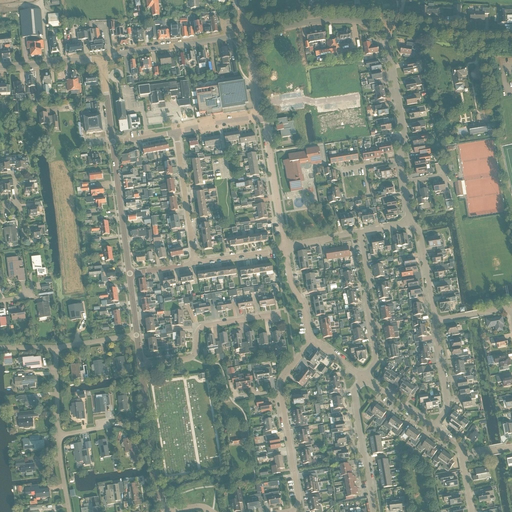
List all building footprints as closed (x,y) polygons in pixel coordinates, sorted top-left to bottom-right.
[(152,16),(159,15),(159,9),(159,4),(161,4),(160,0),(146,0),(147,7),(152,7),(152,16)] [(189,0),(190,9),(199,8),(198,1),(199,1),(198,0),(189,0)] [(138,12),(133,12),(134,17),(138,16),(142,15),(140,2),(136,2),(138,12)] [(461,6),(453,5),(453,16),(461,17),(461,6)] [(428,18),(439,18),(439,13),(442,13),(442,8),(428,8),(428,7),(422,7),(421,18),(428,18)] [(43,36),(41,9),(20,11),(22,38),(26,37),(27,50),(30,49),(31,56),(42,56),(41,50),(44,50),(44,41),(40,41),(39,36),(43,36)] [(470,20),(484,20),(484,14),(489,14),(489,9),(483,9),(483,13),(479,13),(479,10),(475,10),(475,13),(470,13),(470,20)] [(49,27),(54,27),(63,26),(62,18),(59,18),(58,14),(48,14),(49,27)] [(499,23),(505,23),(505,21),(507,21),(507,24),(511,23),(511,16),(507,16),(507,14),(505,14),(498,14),(499,23)] [(183,38),(188,37),(187,27),(186,27),(186,23),(187,23),(187,19),(180,19),(180,24),(183,23),(183,25),(182,25),(182,27),(183,38)] [(202,21),(204,34),(212,32),(210,24),(205,25),(204,20),(202,21)] [(92,28),(92,22),(87,22),(87,29),(88,39),(90,52),(104,50),(103,41),(97,42),(97,40),(100,40),(99,29),(92,30),(92,28)] [(194,24),(196,35),(199,35),(200,36),(202,35),(203,34),(201,22),(194,24)] [(170,28),(171,39),(180,38),(179,27),(170,28)] [(120,45),(128,44),(127,35),(123,36),(122,28),(116,29),(117,37),(119,37),(120,45)] [(142,34),(142,29),(134,30),(133,28),(127,29),(128,34),(131,34),(131,32),(134,32),(135,41),(143,40),(142,34)] [(87,29),(79,30),(79,33),(77,33),(78,40),(88,39),(87,29)] [(351,43),(352,39),(351,31),(348,32),(348,29),(344,29),(345,32),(338,33),(338,35),(336,36),(336,38),(326,40),(328,48),(326,49),(315,51),(316,56),(320,55),(321,56),(331,54),(331,53),(337,52),(336,48),(340,48),(339,44),(351,43)] [(312,45),(315,44),(313,33),(306,34),(307,39),(308,39),(308,42),(305,42),(306,48),(313,47),(312,45)] [(51,53),(59,52),(58,46),(57,46),(55,37),(49,38),(51,53)] [(372,46),(371,39),(366,40),(366,43),(363,44),(366,55),(379,53),(377,45),(372,46)] [(416,44),(409,43),(409,47),(401,46),(400,54),(411,55),(411,50),(415,50),(416,44)] [(83,44),(72,45),(73,53),(84,52),(83,44)] [(230,57),(228,48),(220,49),(223,64),(229,63),(228,58),(230,57)] [(2,53),(3,59),(10,58),(10,52),(8,52),(7,49),(4,49),(5,53),(2,53)] [(206,62),(205,51),(199,52),(200,57),(197,57),(198,64),(206,63),(205,62),(206,62)] [(196,66),(194,53),(187,54),(188,62),(192,61),(193,67),(196,66)] [(170,56),(160,57),(161,65),(171,64),(171,68),(175,68),(174,59),(171,60),(170,56)] [(152,68),(150,58),(141,60),(141,65),(142,65),(142,68),(142,67),(139,68),(139,73),(143,73),(142,69),(152,68)] [(371,65),(372,72),(381,71),(381,70),(380,63),(373,64),(373,61),(366,62),(366,66),(371,65)] [(409,66),(403,68),(404,74),(413,73),(412,66),(416,65),(416,62),(409,63),(409,66)] [(228,66),(218,68),(219,74),(229,73),(228,66)] [(467,68),(452,71),(453,76),(454,76),(455,85),(456,85),(456,86),(457,92),(464,90),(463,85),(462,85),(462,84),(463,84),(462,77),(468,75),(467,68)] [(381,71),(372,72),(372,73),(371,73),(372,80),(368,80),(369,84),(376,83),(375,80),(382,79),(381,71)] [(76,78),(76,72),(70,73),(71,80),(67,80),(68,91),(81,90),(80,77),(76,78)] [(285,75),(271,77),(274,91),(287,89),(290,88),(304,86),(302,73),(288,75),(285,75)] [(52,84),(51,74),(42,75),(43,85),(52,84)] [(350,79),(344,80),(346,91),(352,90),(351,83),(356,82),(355,75),(350,76),(350,79)] [(28,80),(28,87),(31,87),(32,95),(36,95),(35,78),(34,78),(33,76),(29,77),(29,80),(28,80)] [(98,85),(97,76),(86,77),(87,86),(98,85)] [(242,82),(241,77),(220,80),(221,85),(218,85),(218,87),(196,91),(200,114),(207,113),(207,117),(211,116),(253,110),(250,90),(246,91),(245,81),(242,82)] [(338,78),(333,78),(334,85),(339,85),(340,92),(346,91),(344,80),(338,81),(338,78)] [(412,82),(406,84),(407,91),(416,89),(415,82),(419,81),(419,78),(412,79),(412,82)] [(327,82),(321,83),(323,94),(329,93),(328,86),(332,86),(331,79),(327,79),(327,82)] [(180,106),(191,105),(188,81),(180,82),(180,84),(177,84),(177,82),(169,83),(149,86),(149,85),(139,87),(140,96),(150,94),(150,93),(152,93),(152,96),(151,96),(152,105),(159,104),(159,102),(165,101),(164,94),(170,93),(171,97),(178,96),(180,106)] [(315,81),(310,82),(311,89),(316,88),(317,95),(323,94),(321,83),(315,84),(315,81)] [(20,83),(14,83),(15,91),(12,91),(12,96),(21,95),(21,91),(20,83)] [(375,91),(376,94),(385,92),(384,86),(378,87),(378,84),(372,85),(373,91),(375,91)] [(0,95),(0,96),(0,95),(0,93),(10,93),(10,86),(9,86),(8,87),(6,87),(6,85),(0,85),(0,95)] [(381,99),(386,99),(385,92),(376,94),(376,97),(374,98),(374,101),(371,101),(371,104),(382,102),(381,99)] [(414,97),(406,99),(407,105),(417,103),(416,100),(420,99),(419,93),(413,94),(414,97)] [(126,116),(124,102),(116,103),(120,132),(132,130),(132,128),(138,128),(138,124),(140,124),(139,119),(137,119),(137,115),(130,116),(126,116)] [(379,116),(389,114),(387,107),(379,109),(379,105),(373,106),(374,113),(378,112),(379,116)] [(417,111),(409,112),(410,119),(420,117),(419,113),(425,112),(424,107),(417,108),(417,111)] [(100,115),(97,115),(88,117),(87,115),(89,115),(89,112),(82,113),(83,122),(85,122),(86,134),(103,132),(100,115)] [(356,112),(349,113),(351,123),(356,123),(356,126),(361,125),(360,118),(357,118),(356,112)] [(58,129),(57,116),(52,116),(52,118),(48,118),(47,113),(39,114),(40,124),(48,124),(48,123),(53,123),(53,129),(58,129)] [(324,123),(321,124),(322,131),(327,130),(326,127),(331,126),(330,116),(323,116),(324,123)] [(292,135),(296,134),(294,122),(288,123),(287,118),(278,120),(279,126),(281,126),(282,130),(280,130),(281,138),(292,136),(292,135)] [(381,131),(391,129),(390,122),(384,123),(383,119),(376,120),(377,126),(380,126),(381,131)] [(418,125),(411,127),(412,133),(421,131),(420,128),(425,127),(424,121),(417,122),(418,125)] [(484,125),(483,123),(468,126),(470,135),(488,132),(487,124),(484,125)] [(241,144),(240,135),(239,131),(232,133),(233,141),(238,140),(238,144),(241,144)] [(234,145),(233,141),(232,133),(224,134),(226,142),(231,142),(231,145),(234,145)] [(254,133),(247,134),(248,143),(253,142),(253,146),(256,145),(255,141),(254,133)] [(248,143),(247,134),(240,135),(241,144),(246,143),(246,147),(249,146),(248,143)] [(412,140),(414,146),(424,145),(423,141),(428,140),(427,135),(421,136),(422,138),(412,140)] [(219,136),(212,138),(213,146),(218,145),(218,149),(221,149),(219,136)] [(214,150),(213,146),(212,138),(204,139),(206,147),(211,146),(211,150),(214,150)] [(189,140),(190,147),(195,146),(195,151),(196,152),(199,152),(199,150),(198,146),(197,139),(189,140)] [(380,154),(386,153),(384,144),(380,144),(380,143),(381,143),(381,139),(378,140),(378,143),(380,154)] [(369,159),(375,158),(373,148),(369,149),(369,148),(370,147),(370,144),(367,144),(369,159)] [(424,145),(414,146),(415,153),(424,152),(424,155),(430,154),(429,148),(425,148),(424,145)] [(149,161),(152,160),(149,147),(143,148),(144,154),(148,154),(149,161)] [(302,175),(301,165),(310,164),(312,164),(312,166),(321,164),(319,147),(306,149),(306,152),(288,155),(289,160),(284,161),(283,162),(283,165),(284,166),(285,166),(287,181),(289,180),(291,192),(302,190),(302,187),(302,186),(301,186),(301,180),(303,180),(304,178),(303,176),(302,175)] [(350,152),(351,160),(358,159),(356,148),(354,148),(355,152),(350,152)] [(351,160),(350,152),(350,149),(347,149),(348,153),(343,154),(345,161),(351,160)] [(120,155),(121,160),(130,158),(140,157),(139,151),(134,152),(129,154),(120,155)] [(338,163),(336,151),(329,152),(331,164),(338,163)] [(338,163),(345,161),(343,154),(339,154),(338,151),(336,151),(338,163)] [(248,162),(257,160),(256,153),(247,154),(248,159),(244,160),(244,162),(248,162)] [(92,157),(88,158),(89,165),(93,165),(92,163),(93,163),(93,164),(94,165),(96,165),(96,164),(101,163),(100,159),(99,159),(98,154),(92,154),(93,158),(92,158),(92,157)] [(414,161),(415,167),(426,165),(425,162),(430,161),(429,155),(423,156),(423,159),(414,161)] [(3,164),(0,164),(1,173),(7,172),(7,170),(10,170),(10,165),(13,165),(12,156),(8,156),(6,156),(6,157),(7,162),(3,162),(3,164)] [(16,156),(12,156),(13,165),(16,165),(17,169),(20,169),(20,171),(26,170),(26,162),(28,162),(28,158),(22,159),(22,160),(16,161),(16,156)] [(258,168),(257,160),(248,162),(249,166),(245,167),(246,170),(250,169),(258,168)] [(159,170),(172,168),(171,162),(165,163),(165,167),(162,167),(158,168),(159,170)] [(206,165),(193,167),(194,173),(201,172),(201,168),(203,168),(206,168),(206,165)] [(429,165),(426,165),(415,167),(416,174),(425,172),(426,175),(432,174),(431,169),(430,169),(429,165)] [(390,176),(391,176),(390,169),(383,170),(383,166),(377,167),(378,172),(376,173),(377,177),(377,178),(378,178),(378,179),(379,179),(380,179),(382,179),(390,178),(390,176)] [(259,175),(258,168),(250,169),(250,174),(246,174),(247,177),(259,175)] [(329,174),(330,181),(327,182),(328,186),(334,185),(334,181),(337,181),(335,171),(331,172),(331,169),(323,170),(324,175),(329,174)] [(135,170),(130,170),(131,174),(123,175),(124,179),(136,178),(135,170)] [(91,174),(89,174),(90,179),(95,178),(95,180),(103,179),(102,172),(97,173),(97,171),(90,172),(91,174)] [(208,178),(195,180),(196,186),(203,185),(202,180),(204,180),(204,181),(208,180),(208,178)] [(1,186),(1,194),(8,194),(8,192),(11,191),(10,186),(14,186),(13,180),(9,180),(9,183),(3,184),(4,186),(1,186)] [(161,185),(161,188),(174,186),(173,180),(167,181),(168,184),(164,184),(164,185),(161,185)] [(455,182),(457,197),(463,196),(461,181),(455,182)] [(254,186),(255,191),(263,189),(262,182),(254,183),(252,183),(252,182),(245,183),(246,187),(252,186),(254,186)] [(435,192),(438,191),(442,190),(442,192),(444,194),(445,201),(451,200),(450,191),(445,192),(444,182),(433,184),(435,192)] [(24,188),(24,194),(33,194),(33,191),(35,190),(34,184),(26,185),(26,188),(24,188)] [(394,192),(393,186),(384,187),(385,191),(383,191),(383,194),(378,195),(379,199),(386,198),(385,194),(394,192)] [(92,197),(96,197),(98,196),(97,194),(99,194),(104,193),(103,188),(100,189),(100,188),(91,189),(92,197)] [(336,198),(340,198),(338,188),(331,190),(333,197),(328,197),(329,203),(337,202),(336,198)] [(263,189),(255,191),(255,195),(252,196),(252,198),(264,196),(263,189)] [(429,198),(428,189),(419,190),(421,198),(418,199),(419,205),(424,204),(424,199),(429,198)] [(133,190),(125,191),(126,199),(139,198),(138,193),(134,193),(133,190)] [(106,203),(105,198),(101,199),(101,198),(96,199),(96,197),(92,197),(86,198),(86,204),(96,202),(97,209),(101,208),(101,203),(106,203)] [(163,203),(164,206),(177,204),(176,198),(170,199),(170,202),(163,203)] [(197,199),(198,206),(206,205),(205,200),(207,200),(207,201),(211,200),(210,198),(197,199)] [(387,209),(396,207),(397,207),(395,200),(390,201),(390,198),(384,199),(385,205),(387,204),(387,209)] [(41,207),(41,203),(35,203),(35,206),(30,207),(31,210),(29,210),(29,217),(38,216),(38,213),(40,213),(39,207),(41,207)] [(257,207),(258,212),(266,211),(265,204),(257,205),(257,204),(253,205),(253,208),(257,207)] [(387,209),(388,213),(385,213),(386,219),(393,218),(392,215),(397,214),(396,207),(387,209)] [(375,208),(367,209),(369,223),(375,222),(374,215),(376,214),(375,208)] [(369,223),(367,209),(358,211),(359,217),(362,217),(363,223),(369,223)] [(212,210),(199,212),(200,218),(207,217),(207,213),(209,212),(209,213),(212,213),(212,210)] [(266,211),(258,212),(259,217),(255,218),(255,220),(259,220),(259,219),(267,218),(266,211)] [(346,216),(348,226),(354,225),(353,218),(356,218),(355,211),(352,212),(346,213),(346,216)] [(146,217),(146,212),(141,213),(136,214),(136,215),(128,216),(129,221),(137,220),(137,218),(146,217)] [(304,219),(303,212),(291,215),(292,221),(304,219)] [(342,227),(348,226),(346,216),(341,217),(340,214),(337,214),(338,221),(341,220),(342,227)] [(16,221),(10,222),(10,228),(4,229),(6,243),(17,242),(15,228),(17,228),(16,221)] [(41,235),(45,235),(44,224),(38,225),(39,229),(34,230),(34,233),(32,233),(33,239),(41,239),(41,235)] [(152,240),(152,236),(151,230),(149,230),(149,228),(130,230),(131,238),(146,236),(147,241),(152,240)] [(406,234),(400,235),(402,246),(402,249),(406,249),(406,250),(412,249),(411,243),(412,243),(411,238),(407,239),(406,234)] [(398,247),(402,246),(400,235),(393,237),(395,246),(392,246),(393,252),(398,251),(398,247)] [(437,246),(438,251),(444,250),(444,245),(440,245),(439,237),(429,239),(430,247),(437,246)] [(383,238),(377,239),(379,249),(384,248),(385,251),(391,250),(390,244),(384,245),(383,238)] [(373,250),(379,249),(377,239),(371,240),(372,247),(369,248),(370,255),(374,255),(373,250)] [(175,243),(178,256),(184,255),(183,249),(179,249),(178,243),(175,243)] [(159,259),(166,258),(165,249),(164,245),(161,245),(162,250),(158,250),(159,259)] [(439,252),(439,255),(432,257),(433,264),(440,262),(443,262),(443,259),(446,257),(445,251),(439,252)] [(148,261),(153,260),(152,254),(152,252),(147,253),(147,255),(145,255),(136,256),(137,262),(146,261),(148,261)] [(31,257),(33,270),(39,269),(40,275),(46,274),(46,268),(42,269),(40,256),(31,257)] [(405,267),(416,265),(415,258),(406,260),(405,257),(399,258),(400,264),(404,263),(405,267)] [(18,276),(19,281),(26,280),(25,275),(23,275),(22,269),(19,269),(19,266),(23,266),(22,261),(18,262),(18,258),(7,259),(8,263),(9,276),(16,275),(16,276),(18,276)] [(374,272),(384,271),(383,265),(386,264),(385,261),(379,262),(380,265),(373,266),(374,272)] [(312,263),(300,265),(301,271),(309,269),(309,266),(313,265),(312,263)] [(417,272),(416,265),(405,267),(405,270),(401,271),(402,278),(408,277),(408,273),(417,272)] [(445,272),(449,271),(448,265),(441,266),(442,270),(434,271),(435,278),(446,276),(445,272)] [(344,279),(353,278),(352,272),(351,267),(345,268),(346,270),(340,271),(341,276),(343,276),(344,279)] [(104,279),(115,278),(114,271),(105,272),(103,273),(104,279)] [(385,276),(384,271),(374,272),(375,278),(382,277),(382,280),(388,279),(388,276),(385,276)] [(307,281),(315,280),(314,277),(318,276),(318,273),(314,274),(306,275),(307,281)] [(186,275),(180,276),(182,284),(185,283),(187,295),(190,295),(189,291),(188,285),(188,282),(186,275)] [(409,289),(410,289),(418,287),(417,280),(414,281),(413,277),(402,279),(404,285),(408,284),(409,289)] [(170,286),(169,278),(163,279),(164,287),(167,286),(169,295),(172,295),(170,288),(170,286)] [(344,279),(342,280),(343,289),(350,288),(350,285),(354,284),(353,278),(344,279)] [(438,293),(448,291),(447,286),(451,286),(450,280),(443,281),(444,285),(437,286),(438,293)] [(378,294),(387,292),(390,292),(389,289),(390,288),(389,283),(383,284),(383,287),(377,288),(378,294)] [(326,284),(320,285),(308,287),(309,293),(317,292),(316,289),(326,287),(326,284)] [(421,294),(419,287),(418,287),(410,289),(411,293),(409,294),(410,299),(417,298),(416,295),(421,294)] [(108,296),(110,296),(117,295),(116,288),(109,289),(109,292),(107,293),(108,295),(100,296),(100,297),(108,296)] [(348,300),(356,298),(355,292),(352,293),(352,290),(344,291),(345,294),(347,294),(348,300)] [(388,298),(387,292),(378,294),(379,300),(385,299),(386,302),(392,300),(392,297),(388,298)] [(211,294),(212,300),(213,305),(216,304),(218,312),(225,311),(223,302),(220,303),(219,300),(216,300),(215,293),(211,294)] [(118,301),(117,295),(110,296),(110,300),(106,301),(107,306),(114,305),(113,302),(111,302),(118,301)] [(49,296),(42,297),(43,303),(37,304),(39,318),(51,316),(49,303),(50,303),(49,296)] [(260,307),(267,306),(266,297),(262,298),(262,296),(259,297),(260,307)] [(273,296),(266,297),(267,306),(274,305),(273,296)] [(314,304),(323,303),(322,300),(326,299),(326,296),(322,297),(313,298),(314,304)] [(440,308),(443,308),(444,312),(450,311),(449,307),(450,307),(449,302),(454,301),(453,296),(446,297),(446,300),(439,301),(440,308)] [(355,307),(354,304),(357,304),(356,298),(348,300),(344,300),(345,304),(346,305),(348,305),(349,308),(355,307)] [(228,302),(223,302),(225,311),(232,310),(231,301),(230,301),(230,299),(227,300),(228,302)] [(252,299),(245,300),(246,308),(253,307),(252,299)] [(209,300),(208,300),(206,301),(206,304),(202,305),(204,313),(211,312),(209,300)] [(239,309),(246,308),(245,300),(238,301),(239,309)] [(413,310),(422,309),(421,303),(418,304),(417,300),(409,301),(410,308),(412,307),(413,310)] [(196,314),(204,313),(202,305),(198,306),(197,303),(191,304),(193,311),(196,310),(196,314)] [(71,320),(79,319),(78,312),(80,311),(80,312),(84,312),(83,304),(69,306),(71,320)] [(380,309),(381,315),(394,312),(393,310),(394,308),(393,304),(387,305),(387,308),(380,309)] [(8,308),(9,313),(12,313),(13,320),(25,318),(23,307),(20,307),(20,310),(17,311),(16,307),(8,308)] [(328,308),(315,310),(316,316),(325,315),(324,312),(328,311),(328,308)] [(5,309),(0,310),(0,321),(0,322),(1,327),(10,326),(9,317),(2,318),(2,316),(6,315),(5,309)] [(351,319),(360,317),(359,311),(356,312),(355,309),(348,310),(348,313),(346,314),(347,319),(351,319)] [(422,309),(413,310),(413,314),(411,314),(412,320),(420,319),(420,315),(423,315),(422,309)] [(147,326),(158,325),(158,322),(154,322),(154,319),(155,319),(154,315),(148,316),(149,320),(146,320),(147,326)] [(360,317),(351,319),(352,324),(350,324),(351,327),(358,326),(358,323),(361,323),(360,317)] [(501,325),(503,324),(502,317),(486,320),(488,327),(495,326),(496,330),(498,331),(502,331),(501,325)] [(416,332),(425,331),(424,325),(421,325),(421,322),(412,323),(413,327),(413,330),(416,329),(416,332)] [(385,334),(397,332),(398,332),(397,323),(390,324),(391,328),(384,329),(385,334)] [(358,326),(351,327),(351,331),(353,330),(354,336),(363,334),(362,329),(359,329),(358,326)] [(447,327),(448,333),(451,333),(452,336),(459,334),(459,331),(457,332),(456,326),(447,327)] [(426,336),(425,331),(416,332),(417,339),(414,339),(415,343),(423,342),(422,337),(426,336)] [(280,332),(273,333),(274,343),(279,343),(280,348),(286,347),(285,341),(281,341),(280,332)] [(228,343),(227,333),(219,334),(221,345),(226,344),(226,348),(230,347),(230,343),(228,343)] [(247,342),(244,343),(246,354),(249,353),(249,348),(255,347),(253,333),(246,334),(247,342)] [(240,355),(246,354),(244,343),(241,343),(240,334),(233,336),(235,350),(239,349),(240,355)] [(257,339),(258,346),(258,345),(261,345),(268,344),(267,334),(259,335),(260,339),(258,339),(257,339)] [(363,334),(354,336),(355,341),(352,342),(353,345),(361,344),(361,341),(364,340),(363,334)] [(217,359),(220,359),(219,348),(216,349),(214,335),(206,336),(208,347),(207,347),(207,351),(211,350),(216,349),(217,359)] [(451,342),(452,348),(461,347),(460,341),(462,341),(461,337),(454,339),(454,342),(451,342)] [(497,348),(507,346),(506,339),(497,341),(497,338),(491,339),(492,345),(497,344),(497,348)] [(388,353),(398,351),(397,346),(400,345),(400,342),(392,343),(393,346),(387,347),(388,353)] [(165,350),(169,350),(168,344),(161,345),(149,346),(150,353),(158,352),(157,348),(164,347),(165,350)] [(358,361),(360,361),(363,362),(364,360),(367,360),(366,355),(365,348),(358,349),(357,346),(350,347),(351,353),(356,352),(357,357),(358,357),(358,361)] [(456,358),(468,356),(468,352),(463,353),(463,350),(461,351),(460,348),(451,349),(452,355),(455,355),(456,358)] [(310,356),(317,361),(319,362),(321,360),(323,361),(327,357),(320,351),(318,354),(314,351),(310,356)] [(398,351),(388,353),(389,359),(395,358),(395,361),(401,360),(401,357),(399,357),(398,351)] [(429,353),(420,355),(421,359),(417,359),(418,366),(424,364),(424,361),(430,359),(429,353)] [(34,357),(34,356),(22,358),(24,368),(31,367),(31,369),(42,368),(41,356),(34,357)] [(315,364),(317,361),(310,356),(306,360),(311,364),(309,366),(314,370),(317,365),(315,364)] [(131,373),(130,365),(125,366),(124,357),(116,359),(118,372),(127,371),(127,373),(131,373)] [(455,369),(464,367),(464,364),(467,363),(467,361),(470,360),(469,357),(460,358),(461,362),(454,363),(455,369)] [(508,366),(511,365),(509,358),(501,360),(500,357),(494,358),(495,364),(500,363),(501,367),(502,367),(503,370),(509,369),(508,366)] [(103,370),(101,361),(93,362),(94,365),(92,365),(91,366),(92,370),(93,371),(95,371),(96,376),(105,374),(105,376),(109,376),(108,369),(103,370)] [(79,364),(71,366),(72,376),(75,375),(76,379),(80,378),(81,381),(85,380),(88,379),(87,371),(84,371),(80,372),(79,364)] [(383,377),(388,381),(394,372),(391,370),(393,367),(389,364),(384,371),(386,373),(383,377)] [(323,375),(327,370),(323,367),(319,372),(323,375)] [(432,377),(433,376),(432,370),(424,371),(424,367),(418,368),(419,375),(423,374),(424,378),(425,378),(425,382),(432,381),(432,377)] [(464,367),(455,369),(456,375),(463,374),(463,378),(471,376),(470,370),(465,371),(464,367)] [(266,371),(262,371),(264,380),(270,379),(269,377),(272,377),(271,368),(265,368),(266,371)] [(258,381),(264,380),(262,371),(259,372),(258,369),(253,370),(254,377),(257,376),(258,381)] [(305,369),(301,374),(308,379),(310,377),(312,378),(316,373),(311,370),(309,372),(305,369)] [(397,374),(394,372),(388,381),(393,384),(395,382),(397,383),(399,381),(405,372),(403,370),(397,374)] [(26,377),(25,373),(18,374),(18,378),(14,378),(15,387),(29,385),(29,388),(36,387),(35,384),(37,383),(36,376),(34,377),(34,376),(26,377)] [(238,376),(232,377),(233,383),(236,383),(237,389),(244,388),(242,379),(241,374),(238,375),(238,376)] [(244,374),(241,374),(242,379),(244,388),(251,387),(250,381),(252,380),(251,374),(245,375),(244,374)] [(306,382),(308,379),(301,374),(297,379),(301,381),(299,384),(304,388),(308,384),(306,382)] [(330,385),(339,383),(338,377),(333,378),(333,375),(327,376),(327,382),(330,381),(330,385)] [(503,382),(504,387),(511,384),(511,377),(504,379),(503,375),(496,377),(497,383),(503,382)] [(399,389),(404,392),(410,384),(411,383),(408,381),(408,379),(406,378),(405,379),(404,378),(399,385),(401,386),(399,389)] [(458,388),(459,388),(468,387),(466,380),(457,381),(458,388)] [(340,389),(339,383),(330,385),(331,388),(329,388),(329,394),(335,393),(335,390),(340,389)] [(410,384),(404,392),(409,396),(412,392),(415,393),(418,388),(416,386),(415,388),(410,384)] [(468,387),(459,388),(460,395),(470,394),(469,387),(468,387)] [(122,410),(128,410),(126,392),(121,393),(122,396),(118,397),(119,407),(122,407),(122,410)] [(301,397),(293,398),(294,405),(304,404),(303,399),(308,399),(307,392),(301,393),(301,397)] [(434,396),(430,396),(433,409),(438,408),(437,400),(440,400),(439,393),(433,394),(434,396)] [(332,401),(333,404),(342,403),(341,397),(338,397),(338,394),(329,396),(329,400),(332,401)] [(433,409),(430,396),(427,397),(427,395),(419,396),(421,403),(425,402),(427,410),(433,409)] [(29,406),(39,405),(39,397),(27,399),(26,396),(19,396),(19,397),(16,398),(17,400),(25,399),(26,404),(29,404),(29,406)] [(467,400),(462,401),(463,408),(472,406),(471,400),(475,399),(475,396),(467,397),(467,400)] [(511,407),(511,398),(509,400),(508,396),(499,397),(499,402),(505,400),(507,408),(511,407)] [(97,413),(105,412),(104,405),(106,405),(106,406),(110,405),(109,398),(106,398),(104,399),(104,398),(95,399),(97,413)] [(73,414),(75,414),(76,417),(77,417),(77,420),(86,419),(84,402),(80,403),(79,400),(75,400),(75,403),(72,404),(72,407),(70,407),(71,413),(73,412),(73,414)] [(271,411),(270,404),(263,405),(262,401),(256,402),(257,408),(261,407),(262,413),(271,411)] [(342,403),(333,404),(333,407),(330,408),(331,413),(340,412),(340,409),(343,408),(342,403)] [(376,416),(381,409),(377,405),(373,411),(369,408),(365,414),(371,418),(374,415),(376,416)] [(292,412),(293,418),(302,417),(301,413),(304,413),(303,407),(294,409),(294,412),(292,412)] [(386,412),(381,409),(376,416),(375,418),(377,419),(375,422),(380,426),(385,419),(383,417),(386,412)] [(453,429),(461,418),(458,417),(459,415),(455,411),(450,417),(453,419),(448,425),(453,429)] [(32,413),(18,414),(19,428),(24,427),(24,428),(26,429),(29,428),(30,428),(30,427),(33,426),(32,418),(30,419),(30,417),(38,416),(38,412),(32,413)] [(335,423),(343,422),(342,415),(335,416),(335,413),(328,415),(329,418),(331,418),(331,419),(333,419),(334,423),(335,423)] [(264,426),(274,425),(273,419),(267,420),(267,416),(261,417),(262,423),(264,423),(264,426)] [(303,420),(302,417),(293,418),(294,424),(300,423),(300,426),(306,425),(305,420),(303,420)] [(392,428),(398,421),(393,417),(389,423),(387,421),(383,426),(385,428),(387,426),(390,428),(391,427),(392,428)] [(463,420),(461,418),(453,429),(458,432),(462,426),(465,428),(469,422),(465,419),(463,420)] [(398,421),(392,428),(394,429),(393,433),(397,436),(401,431),(399,429),(403,424),(398,421)] [(343,422),(335,423),(336,429),(332,429),(332,434),(339,433),(338,430),(345,429),(344,422),(343,422)] [(511,433),(511,423),(503,426),(505,435),(511,433)] [(274,425),(264,426),(265,430),(263,430),(264,436),(270,435),(269,432),(275,431),(274,425)] [(473,443),(479,435),(473,431),(476,428),(473,426),(469,431),(471,433),(467,439),(473,443)] [(298,432),(299,438),(307,437),(307,433),(309,433),(308,427),(302,428),(303,431),(298,432)] [(410,438),(415,431),(410,428),(407,432),(405,430),(400,436),(405,440),(408,437),(410,438)] [(420,434),(415,431),(410,438),(412,440),(410,443),(415,447),(419,441),(417,439),(420,434)] [(339,437),(338,434),(331,435),(332,438),(336,438),(338,444),(335,445),(336,448),(344,447),(344,443),(346,443),(345,436),(339,437)] [(270,445),(280,443),(279,438),(271,439),(270,436),(265,437),(266,443),(270,442),(270,445)] [(308,440),(307,437),(299,438),(300,444),(305,443),(305,446),(311,445),(310,440),(308,440)] [(139,462),(137,451),(134,452),(131,438),(123,440),(124,443),(123,443),(122,444),(122,445),(122,446),(123,447),(124,447),(125,447),(126,453),(131,452),(133,463),(139,462)] [(31,450),(44,448),(43,440),(31,442),(31,439),(23,440),(24,443),(29,443),(29,444),(30,444),(31,450)] [(104,457),(109,456),(106,440),(98,441),(98,442),(101,454),(103,454),(104,457)] [(426,450),(432,443),(427,440),(423,445),(420,443),(417,448),(421,452),(424,449),(426,450)] [(82,443),(74,445),(75,452),(74,452),(75,458),(76,458),(76,459),(79,458),(80,462),(85,461),(86,465),(91,464),(88,449),(83,450),(82,443)] [(280,443),(270,445),(271,447),(267,448),(268,454),(273,453),(273,450),(281,448),(280,443)] [(432,443),(426,450),(428,452),(426,455),(431,459),(435,454),(437,450),(435,449),(436,446),(432,443)] [(301,452),(302,458),(311,457),(310,454),(313,453),(312,448),(306,449),(306,452),(301,452)] [(339,459),(349,458),(348,450),(341,452),(340,448),(333,449),(334,453),(338,453),(339,459)] [(439,462),(441,464),(448,455),(443,451),(439,457),(437,455),(433,460),(438,463),(439,462)] [(448,455),(441,464),(443,465),(442,467),(448,472),(454,463),(451,460),(453,458),(448,455)] [(311,461),(311,457),(302,458),(303,465),(308,464),(309,467),(315,466),(314,460),(311,461)] [(25,461),(16,462),(17,468),(21,467),(21,470),(21,473),(25,473),(26,473),(26,476),(33,475),(33,472),(35,472),(34,464),(25,465),(25,461)] [(284,468),(283,462),(275,464),(276,467),(271,467),(273,475),(281,473),(280,469),(284,468)] [(341,463),(337,464),(338,468),(340,468),(341,474),(339,474),(340,479),(344,478),(345,484),(343,485),(344,489),(346,488),(347,495),(345,495),(346,500),(353,499),(353,496),(357,496),(356,493),(358,493),(357,487),(355,488),(354,482),(356,482),(355,477),(353,477),(353,474),(351,475),(350,472),(352,472),(351,466),(349,467),(349,464),(342,465),(341,463)] [(486,478),(489,477),(488,470),(486,470),(485,468),(475,470),(476,476),(473,476),(474,481),(486,479),(486,478)] [(306,485),(315,483),(314,480),(317,479),(316,474),(310,475),(310,478),(305,479),(306,485)] [(447,487),(458,485),(456,477),(448,479),(448,475),(440,477),(441,483),(446,482),(447,487)] [(130,492),(128,493),(129,499),(131,499),(131,502),(135,501),(135,503),(135,505),(141,505),(141,500),(139,500),(138,487),(139,487),(138,483),(132,484),(132,487),(130,488),(130,492)] [(317,483),(315,483),(306,485),(307,491),(312,490),(313,493),(319,492),(318,486),(317,483)] [(31,492),(36,492),(36,498),(50,497),(49,489),(39,490),(38,484),(30,485),(31,487),(25,488),(26,495),(31,494),(31,492)] [(115,501),(120,500),(118,485),(112,486),(113,490),(106,491),(106,496),(105,496),(106,502),(107,502),(108,505),(116,504),(115,501)] [(479,502),(489,500),(490,502),(494,501),(492,488),(485,489),(485,493),(478,495),(479,502)] [(239,503),(242,503),(240,490),(233,492),(235,500),(230,501),(231,508),(233,508),(234,511),(241,511),(239,503)] [(270,494),(263,495),(265,502),(269,501),(270,506),(281,504),(279,492),(270,493),(270,494)] [(248,509),(260,507),(259,503),(262,502),(260,494),(254,495),(255,499),(247,501),(248,509)] [(309,499),(310,505),(318,504),(318,501),(320,500),(319,494),(312,496),(313,499),(309,499)] [(450,505),(461,503),(460,496),(451,497),(450,494),(443,496),(444,501),(450,500),(450,505)] [(86,499),(87,504),(84,504),(84,508),(82,509),(82,511),(93,511),(92,508),(99,507),(98,497),(86,499)] [(395,500),(396,511),(402,510),(401,505),(404,504),(404,497),(399,498),(398,500),(395,500)] [(396,511),(395,500),(391,501),(391,498),(386,499),(387,506),(389,506),(390,511),(396,511)]
